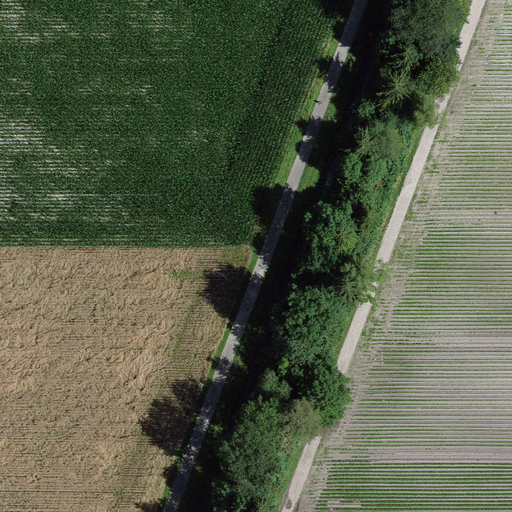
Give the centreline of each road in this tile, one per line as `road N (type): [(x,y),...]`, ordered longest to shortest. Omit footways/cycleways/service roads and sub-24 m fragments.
road 1 (track): [(361,0),(169,511)]
road 2 (track): [(286,511),(477,0)]
